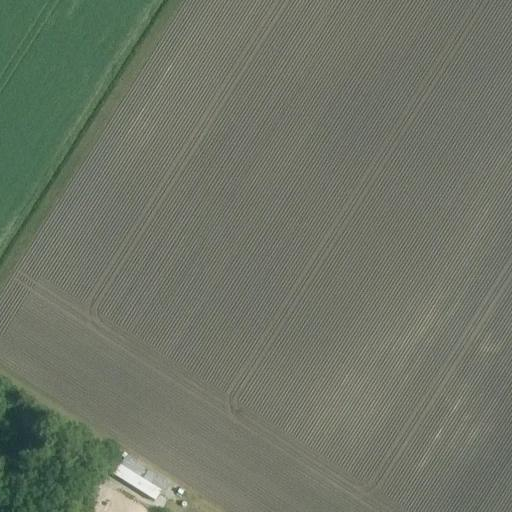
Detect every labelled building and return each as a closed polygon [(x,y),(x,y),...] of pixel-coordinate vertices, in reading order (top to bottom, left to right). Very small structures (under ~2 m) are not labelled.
[(191,60),(201,66),(235,6),(224,0),(191,60)] [(154,206),(157,198),(172,205),(195,154),(170,143),(144,202),(154,206)] [(205,237),(232,187),(199,169),(172,219),(205,237)] [(95,252),(113,225),(102,218),(85,246),(95,252)] [(62,305),(90,261),(78,254),(50,298),(62,305)] [(112,477),(115,479),(155,503),(167,485),(123,458),(112,477)] [(121,511),(128,500),(85,474),(78,485),(121,511)]
